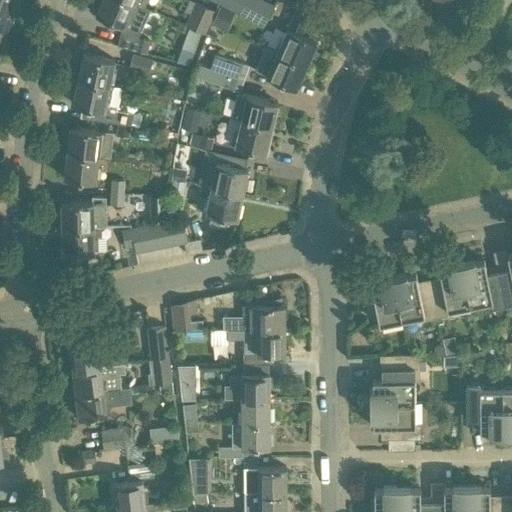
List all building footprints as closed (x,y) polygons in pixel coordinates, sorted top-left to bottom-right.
[(0,0),(0,9),(11,13),(11,11),(14,12),(18,10),(20,2),(18,0),(0,0)] [(129,0),(100,0),(95,13),(123,25),(122,30),(121,30),(117,45),(146,53),(149,41),(137,37),(149,9),(144,6),(129,0)] [(193,0),(189,12),(209,21),(215,9),(193,0)] [(231,0),(227,7),(235,12),(238,13),(244,0),(231,0)] [(244,0),(238,13),(248,19),(258,0),(244,0)] [(264,0),(258,0),(248,19),(263,26),(274,5),(264,0)] [(220,5),(213,21),(228,28),(235,12),(220,5)] [(0,35),(3,37),(11,13),(0,9),(0,35)] [(293,14),(276,51),(305,64),(305,63),(310,66),(317,51),(312,49),(316,41),(300,34),(306,20),(293,14)] [(265,46),(254,69),(294,88),(305,64),(276,51),(265,46)] [(83,52),(78,78),(109,84),(114,59),(83,52)] [(206,66),(205,67),(242,79),(248,63),(214,52),(209,68),(206,66)] [(132,54),(129,66),(149,72),(152,59),(132,54)] [(205,67),(202,78),(238,91),(242,79),(205,67)] [(78,78),(72,103),(103,109),(102,115),(132,121),(133,121),(134,109),(117,105),(121,87),(109,84),(78,78)] [(230,117),(240,119),(271,127),(277,101),(236,92),(230,117)] [(137,126),(151,126),(151,114),(137,114),(137,126)] [(240,119),(234,144),(265,151),(271,127),(240,119)] [(118,122),(116,134),(128,136),(131,124),(118,122)] [(66,151),(98,155),(110,156),(113,131),(101,130),(102,129),(70,125),(66,151)] [(192,133),(189,145),(209,149),(212,137),(192,133)] [(178,142),(175,154),(207,161),(209,149),(189,145),(178,142)] [(66,151),(63,176),(95,180),(98,155),(66,151)] [(203,168),(200,184),(241,193),(246,168),(215,161),(213,170),(203,168)] [(172,178),(170,191),(182,194),(185,181),(172,178)] [(111,179),(111,191),(123,192),(124,180),(111,179)] [(200,184),(198,195),(208,197),(204,212),(211,213),(228,216),(236,218),(241,193),(200,184)] [(111,191),(110,204),(123,205),(123,192),(111,191)] [(92,200),(61,201),(61,227),(100,226),(106,226),(106,196),(92,195),(92,200)] [(181,217),(166,220),(171,244),(186,241),(181,217)] [(166,220),(154,223),(159,246),(171,244),(166,220)] [(154,223),(142,225),(147,249),(159,246),(154,223)] [(131,228),(121,230),(125,246),(134,244),(136,251),(147,249),(142,225),(131,228)] [(100,226),(61,227),(62,253),(62,252),(62,255),(65,258),(74,257),(76,255),(76,252),(94,252),(93,236),(101,236),(100,226)] [(195,242),(197,254),(211,252),(210,240),(195,242)] [(509,267),(497,270),(504,302),(511,300),(511,252),(506,254),(509,267)] [(473,258),(460,261),(469,304),(491,300),(492,305),(504,302),(497,270),(486,272),(483,258),(474,260),(473,258)] [(441,281),(429,284),(436,316),(448,314),(447,309),(469,304),(460,261),(447,264),(447,266),(438,268),(441,281)] [(405,272),(392,275),(401,318),(422,314),(423,319),(436,316),(429,284),(418,286),(415,272),(406,274),(405,272)] [(379,279),(369,281),(373,301),(371,302),(374,317),(377,317),(378,323),(401,318),(392,275),(378,277),(379,279)] [(243,314),(222,314),(222,328),(226,328),(283,327),(283,302),(280,303),(280,295),(264,298),(264,303),(243,303),(243,314)] [(185,301),(170,304),(173,328),(201,328),(201,318),(190,319),(187,319),(185,302),(185,301)] [(163,324),(146,326),(150,358),(152,357),(167,355),(163,324)] [(283,327),(226,328),(226,338),(242,338),(243,362),(268,362),(272,362),(272,352),(284,352),(283,327)] [(73,343),(68,344),(71,368),(123,362),(126,361),(124,347),(108,350),(104,354),(98,355),(96,340),(92,341),(90,329),(72,331),(73,343)] [(441,343),(433,345),(435,355),(443,354),(441,343)] [(418,353),(385,354),(385,367),(418,366),(418,353)] [(154,373),(157,373),(158,382),(171,380),(170,371),(167,355),(152,357),(154,373)] [(123,362),(71,368),(74,392),(120,386),(118,371),(124,371),(123,362)] [(230,383),(225,383),(225,397),(240,397),(268,397),(268,362),(243,362),(243,373),(230,373),(230,383)] [(371,388),(369,388),(369,402),(414,401),(414,379),(419,379),(418,366),(385,367),(385,378),(371,378),(371,388)] [(171,380),(158,382),(159,391),(172,390),(171,380)] [(479,383),(466,383),(466,416),(479,416),(479,429),(488,429),(488,432),(502,431),(502,387),(479,387),(479,383)] [(76,401),(71,402),(73,416),(77,415),(77,416),(105,413),(105,411),(111,403),(130,401),(128,385),(120,386),(74,392),(76,401)] [(511,386),(502,387),(502,431),(511,431),(511,386)] [(193,388),(180,390),(181,399),(194,398),(193,388)] [(268,397),(240,397),(241,421),(269,421),(268,397)] [(414,401),(369,402),(370,415),(372,415),(372,425),(386,424),(386,437),(419,436),(419,423),(414,423),(414,401)] [(194,402),(181,403),(184,422),(196,421),(194,402)] [(196,421),(184,422),(185,432),(197,430),(196,421)] [(229,446),(218,446),(218,457),(241,457),(241,447),(269,446),(269,421),(241,421),(229,421),(229,446)] [(129,431),(105,433),(106,446),(130,444),(129,431)] [(94,450),(81,451),(82,461),(95,460),(94,450)] [(258,456),(243,457),(244,466),(258,466),(258,456)] [(130,479),(114,481),(116,505),(144,502),(141,477),(152,476),(151,464),(150,460),(128,462),(129,466),(130,479)] [(258,466),(244,466),(244,490),(285,490),(285,465),(258,466)] [(203,482),(191,483),(192,492),(204,491),(203,482)] [(479,483),(466,484),(466,511),(501,511),(501,499),(489,499),(489,485),(480,486),(479,483)] [(410,484),(396,485),(396,511),(431,511),(431,500),(420,500),(420,486),(410,487),(410,484)] [(443,500),(431,500),(431,511),(466,511),(466,484),(452,484),(452,486),(443,486),(443,500)] [(373,507),(371,507),(370,511),(396,511),(396,485),(383,485),(383,487),(373,487),(373,507)] [(184,488),(172,490),(173,498),(185,497),(184,488)] [(285,511),(285,490),(244,490),(243,511),(285,511)] [(204,491),(192,492),(193,501),(206,500),(204,491)] [(185,497),(173,498),(174,507),(186,506),(185,497)] [(511,511),(511,499),(501,499),(501,511),(511,511)] [(144,502),(116,505),(117,511),(154,511),(154,501),(144,502)]
